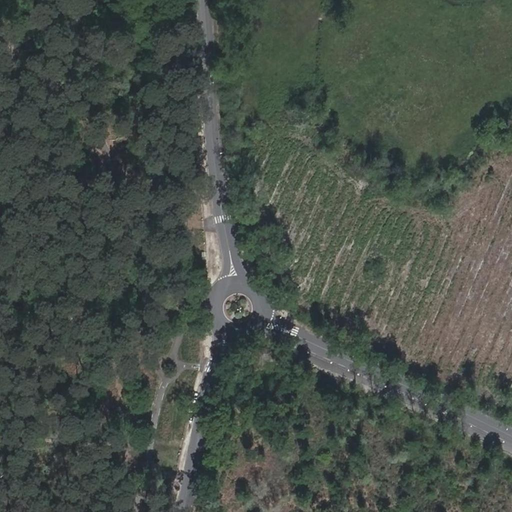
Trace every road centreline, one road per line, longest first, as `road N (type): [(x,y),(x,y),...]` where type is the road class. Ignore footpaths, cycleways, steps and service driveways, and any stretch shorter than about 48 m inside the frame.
road 1 (tertiary): [(203,0),(234,284)]
road 2 (tertiary): [(262,319),(511,430)]
road 3 (unclassified): [(228,331),(186,511)]
